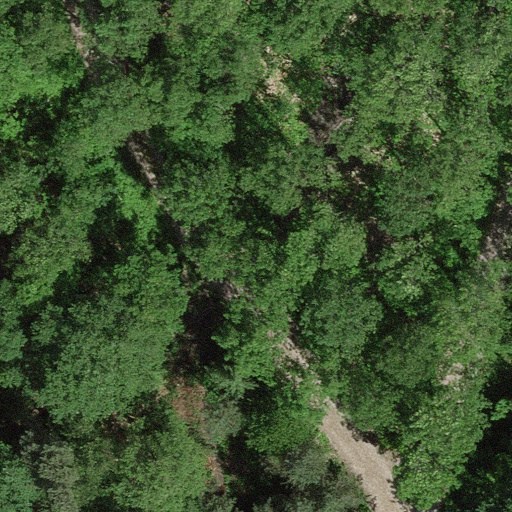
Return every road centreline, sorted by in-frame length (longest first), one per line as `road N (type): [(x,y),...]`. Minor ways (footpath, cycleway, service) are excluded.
road 1 (track): [(383,511),(102,76),(77,0)]
road 2 (track): [(511,217),(421,511)]
